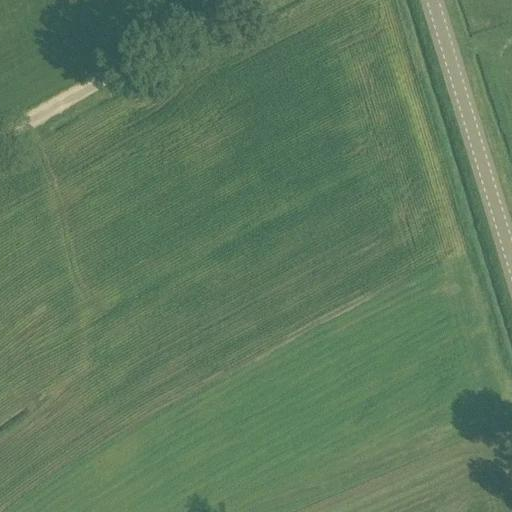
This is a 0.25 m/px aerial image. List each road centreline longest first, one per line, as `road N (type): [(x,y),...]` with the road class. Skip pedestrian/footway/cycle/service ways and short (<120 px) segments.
road 1 (unclassified): [(0,140),(270,0)]
road 2 (tertiary): [(511,262),(431,0)]
